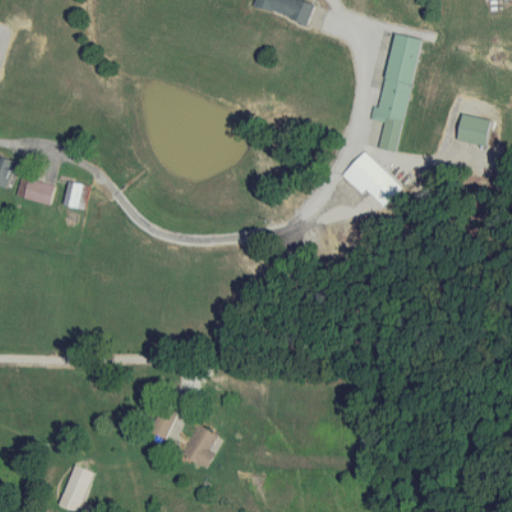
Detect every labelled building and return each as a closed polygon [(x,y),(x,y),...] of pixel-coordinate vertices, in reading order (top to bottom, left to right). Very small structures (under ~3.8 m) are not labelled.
[(316,2),(311,0),(260,0),(259,5),(310,22),(316,2)] [(383,107),(376,106),(374,119),(387,122),(382,149),(401,153),(425,38),(399,32),(383,107)] [(459,140),(490,146),(496,120),(464,114),(459,140)] [(367,152),(346,174),(384,210),(405,188),(367,152)] [(22,165),(2,153),(0,155),(0,184),(8,189),(22,165)] [(25,197),(50,205),(57,186),(31,178),(25,197)] [(88,183),(69,181),(66,206),(85,208),(88,183)] [(157,356),(126,356),(126,366),(157,366),(157,356)] [(153,433),(170,439),(181,407),(165,401),(153,433)] [(210,469),(218,454),(212,451),(220,434),(198,424),(183,456),(210,469)] [(64,495),(85,503),(97,473),(76,465),(64,495)]
